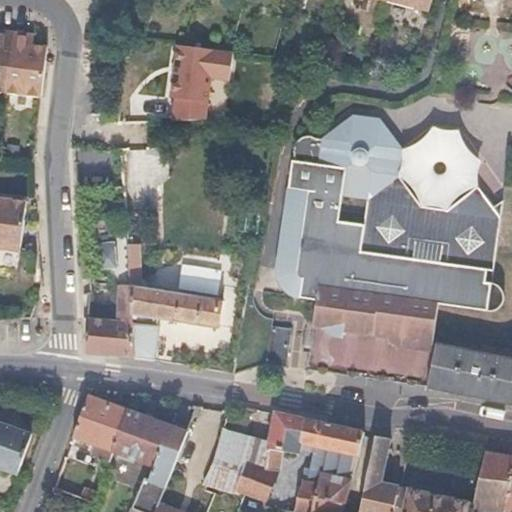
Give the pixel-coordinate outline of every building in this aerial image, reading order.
[(430,11),(433,0),(386,0),(386,1),(430,11)] [(0,29),(0,91),(6,92),(6,91),(13,31),(0,29)] [(35,43),(35,33),(29,33),(13,31),(6,91),(42,95),(48,45),(35,43)] [(322,139),(314,138),(309,133),(304,134),(299,135),(297,144),(295,158),(286,211),(276,275),(278,284),(282,288),(288,292),(304,296),(319,298),(311,349),(372,359),(372,363),(405,368),(405,364),(421,367),(424,342),(426,332),(429,306),(443,309),(445,303),(493,310),(497,280),(502,239),(507,198),(496,206),(480,186),(448,207),(447,215),(420,211),(421,207),(420,203),(398,173),(403,147),(382,117),(356,113),(324,135),(322,139)] [(442,127),(436,124),(433,130),(430,134),(426,139),(420,143),(413,147),(406,148),(406,153),(407,161),(405,170),(403,175),(412,182),(417,187),(420,191),(424,199),(427,206),(434,205),(442,205),(448,207),(453,209),(455,205),(458,200),(462,194),(467,190),(475,186),(482,183),(482,178),(481,172),(483,165),(485,159),(482,156),(475,152),(470,145),(466,140),(463,134),(462,127),(456,128),(449,129),(442,127)] [(31,199),(15,197),(0,194),(0,249),(24,252),(31,199)] [(505,304),(506,297),(505,289),(497,280),(493,310),(497,310),(505,304)] [(135,358),(131,283),(117,285),(118,319),(91,316),(91,354),(116,356),(135,358)] [(220,327),(224,299),(131,283),(135,358),(148,360),(158,361),(163,324),(160,323),(161,318),(220,327)] [(439,335),(443,309),(429,306),(426,332),(439,335)] [(287,366),(293,327),(272,324),(267,362),(287,366)] [(438,345),(439,335),(426,332),(424,342),(438,345)] [(435,370),(440,345),(438,345),(424,342),(421,367),(435,370)] [(511,360),(440,345),(435,370),(430,386),(459,393),(511,403),(511,360)] [(405,368),(372,363),(372,359),(311,349),(307,368),(419,385),(421,367),(405,364),(405,368)] [(430,386),(435,370),(421,367),(419,385),(430,386)] [(114,453),(130,413),(89,397),(72,440),(96,449),(91,461),(109,467),(114,453)] [(156,511),(184,445),(188,435),(161,425),(130,413),(114,453),(151,468),(145,484),(141,482),(129,511),(156,511)] [(295,445),(302,419),(270,413),(263,450),(292,457),(295,445)] [(347,479),(363,432),(317,422),(302,419),(295,445),(325,452),(320,475),(347,479)] [(0,469),(16,476),(30,439),(0,426),(0,469)] [(191,447),(197,432),(190,430),(188,435),(184,445),(191,447)] [(205,463),(215,439),(205,434),(195,458),(205,463)] [(230,496),(240,462),(233,462),(239,442),(220,434),(199,484),(230,496)] [(470,511),(471,507),(380,485),(390,441),(372,437),(353,511),(470,511)] [(260,464),(263,450),(239,442),(233,462),(240,462),(260,464)] [(489,511),(499,511),(511,461),(511,458),(486,453),(484,454),(479,471),(471,507),(489,511)] [(511,511),(511,461),(499,511),(511,511)] [(259,506),(271,469),(260,464),(240,462),(230,496),(259,506)] [(336,511),(347,479),(320,475),(316,475),(313,486),(301,485),(299,493),(294,511),(336,511)] [(294,511),(299,493),(292,492),(291,497),(289,498),(284,497),(280,511),(294,511)]
